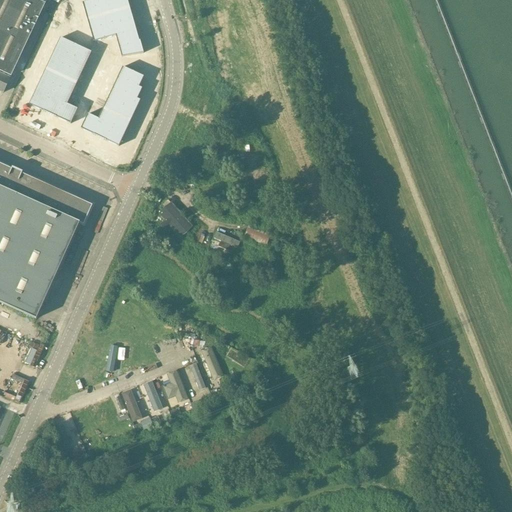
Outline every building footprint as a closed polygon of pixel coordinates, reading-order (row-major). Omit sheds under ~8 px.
[(0,0),(0,91),(3,93),(47,0),(0,0)] [(93,0),(82,3),(87,20),(98,17),(93,0)] [(93,0),(98,17),(109,14),(106,2),(105,0),(93,0)] [(113,0),(106,2),(109,14),(130,8),(127,0),(113,0)] [(130,8),(109,14),(112,25),(133,19),(130,8)] [(109,14),(98,17),(105,39),(115,36),(116,36),(115,35),(112,25),(109,14)] [(98,17),(87,20),(93,42),(105,39),(98,17)] [(133,19),(112,25),(115,35),(136,29),(133,19)] [(116,36),(115,36),(119,47),(139,41),(136,29),(115,35),(116,36)] [(60,38),(55,48),(70,55),(75,45),(60,38)] [(139,41),(119,47),(122,57),(144,53),(140,40),(139,41)] [(75,45),(70,55),(86,63),(91,52),(75,45)] [(55,48),(51,59),(65,66),(70,55),(55,48)] [(70,55),(65,66),(82,73),(86,63),(70,55)] [(51,59),(46,69),(60,76),(65,66),(51,59)] [(65,66),(60,76),(77,84),(82,73),(65,66)] [(123,67),(118,78),(139,88),(139,87),(144,77),(123,67)] [(46,69),(41,80),(55,86),(60,76),(46,69)] [(60,76),(55,86),(72,94),(77,84),(60,76)] [(118,78),(113,88),(137,99),(142,89),(139,87),(139,88),(118,78)] [(41,80),(36,90),(50,97),(55,86),(41,80)] [(55,86),(50,97),(64,103),(67,105),(67,104),(72,94),(55,86)] [(113,88),(108,98),(135,111),(140,101),(137,99),(113,88)] [(36,90),(29,105),(43,111),(50,97),(36,90)] [(50,97),(43,111),(57,118),(64,103),(50,97)] [(108,98),(103,109),(130,122),(135,111),(108,98)] [(64,103),(57,118),(70,124),(77,109),(67,104),(67,105),(64,103)] [(98,119),(98,120),(100,121),(113,126),(125,132),(130,122),(103,109),(98,119)] [(88,114),(81,129),(93,135),(100,121),(98,120),(98,119),(88,114)] [(100,121),(93,135),(106,141),(113,126),(100,121)] [(113,126),(106,141),(119,147),(125,132),(113,126)] [(0,302),(39,319),(81,222),(85,224),(93,205),(22,174),(21,176),(12,172),(13,170),(11,169),(0,164),(0,302)] [(171,202),(158,213),(164,220),(160,224),(165,228),(168,225),(179,237),(192,226),(171,202)] [(249,223),(244,238),(266,247),(272,232),(249,223)] [(21,354),(23,351),(8,344),(7,348),(21,354)] [(213,383),(223,379),(211,350),(200,354),(213,383)] [(204,387),(195,364),(183,369),(192,392),(204,387)] [(169,384),(162,387),(168,401),(175,398),(179,406),(189,402),(176,373),(166,377),(169,384)] [(162,410),(153,387),(146,389),(155,413),(162,410)] [(130,391),(121,394),(133,424),(141,421),(130,391)] [(201,406),(199,400),(190,404),(193,410),(193,409),(201,406)] [(170,412),(173,417),(181,414),(179,408),(170,412)] [(150,420),(152,425),(152,426),(152,425),(160,422),(158,416),(150,420)] [(141,423),(133,426),(136,432),(144,429),(141,423)] [(63,425),(57,427),(66,451),(72,449),(63,425)] [(69,459),(77,455),(75,449),(66,453),(69,459)]
